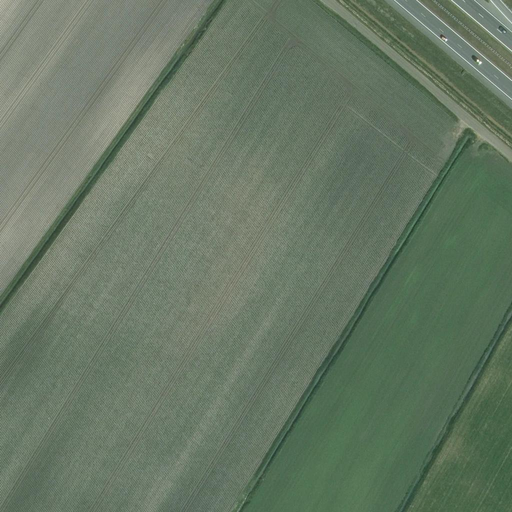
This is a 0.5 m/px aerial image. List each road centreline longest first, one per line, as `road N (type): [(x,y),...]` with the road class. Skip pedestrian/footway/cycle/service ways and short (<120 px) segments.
road 1 (unclassified): [(511,156),(327,0)]
road 2 (motorway): [(398,0),(511,94)]
